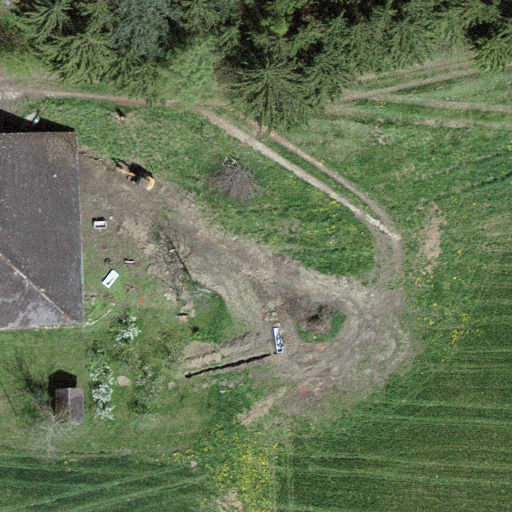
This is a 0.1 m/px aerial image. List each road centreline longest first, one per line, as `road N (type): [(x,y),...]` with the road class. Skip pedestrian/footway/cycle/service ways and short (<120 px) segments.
road 1 (track): [(0,92),(305,104)]
road 2 (track): [(305,104),(511,56)]
road 3 (track): [(305,104),(511,111)]
